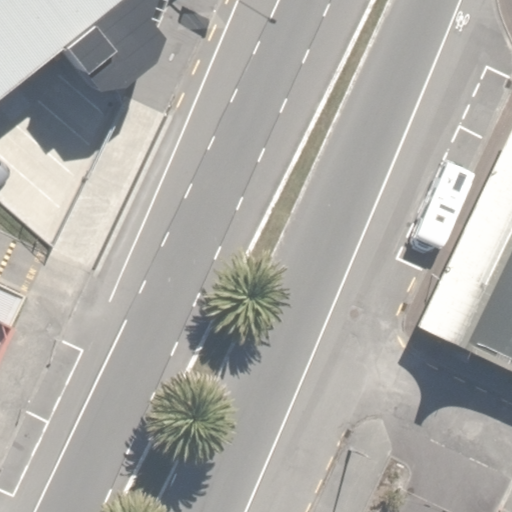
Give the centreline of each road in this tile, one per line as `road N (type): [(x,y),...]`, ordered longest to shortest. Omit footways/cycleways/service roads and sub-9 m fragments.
road 1 (primary): [(66,511),(300,0)]
road 2 (primary): [(433,0),(294,334),(209,511)]
